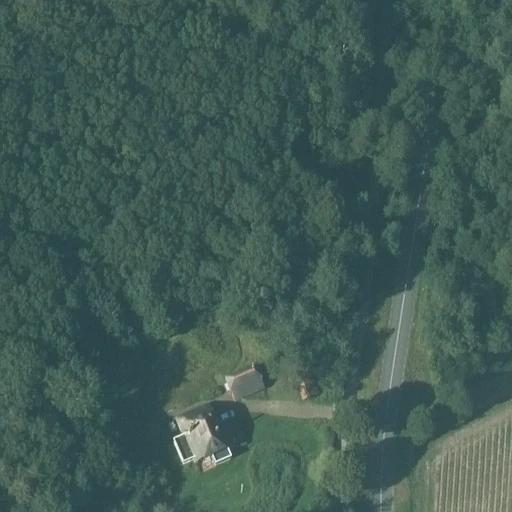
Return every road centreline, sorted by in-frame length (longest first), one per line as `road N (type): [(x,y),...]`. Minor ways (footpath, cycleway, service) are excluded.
road 1 (secondary): [(380,511),(390,380),(458,0)]
road 2 (unknown): [(194,0),(102,61),(13,178),(0,218)]
